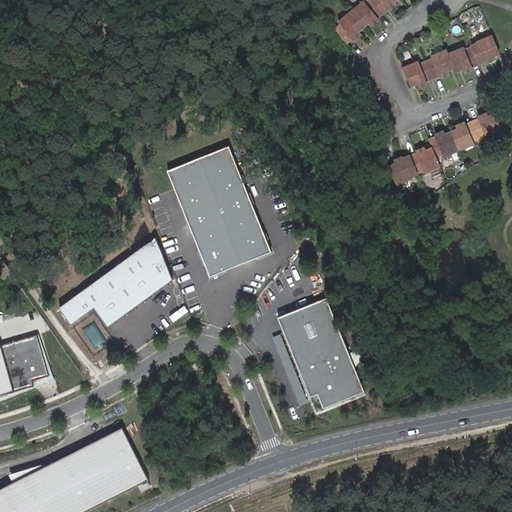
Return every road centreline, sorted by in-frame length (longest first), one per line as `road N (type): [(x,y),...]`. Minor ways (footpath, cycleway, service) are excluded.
road 1 (unclassified): [(279,460),(239,364),(220,345),(191,341),(80,405),(0,432)]
road 2 (tertiary): [(279,460),(511,409)]
road 3 (residential): [(414,115),(375,49),(439,0)]
road 4 (tertiary): [(168,511),(279,460)]
